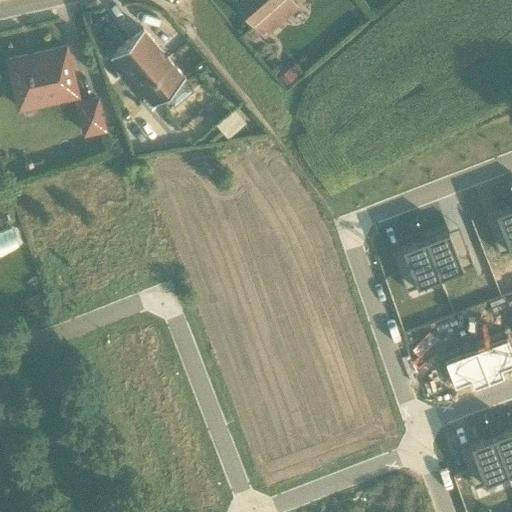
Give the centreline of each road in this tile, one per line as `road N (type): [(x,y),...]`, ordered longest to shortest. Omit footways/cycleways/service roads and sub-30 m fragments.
road 1 (residential): [(248,511),(163,295),(0,352)]
road 2 (residential): [(413,426),(344,226),(511,161)]
road 3 (residential): [(421,449),(254,511)]
road 4 (track): [(77,511),(22,345)]
